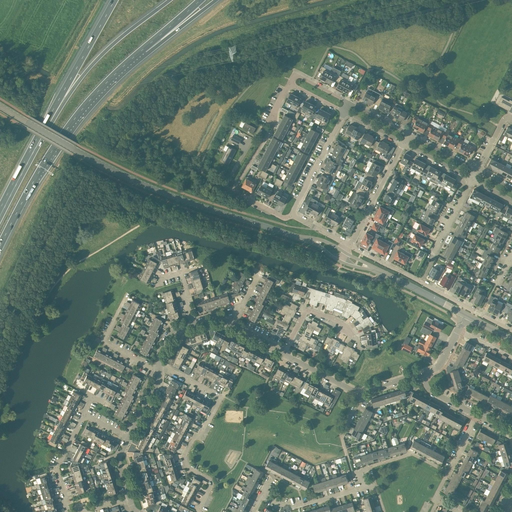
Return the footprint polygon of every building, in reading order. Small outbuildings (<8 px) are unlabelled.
[(322,74),(320,78),(325,81),(331,71),(322,66),(319,72),(322,74)] [(339,75),(331,71),(325,81),(331,84),(333,79),(336,81),(339,75)] [(339,83),(337,87),(342,90),(348,80),(339,75),(336,81),(339,83)] [(348,80),(342,90),(348,93),(350,88),(353,90),(356,84),(348,80)] [(368,88),(367,90),(364,89),(361,95),(363,96),(362,99),(364,100),(364,101),(367,103),(373,91),(368,88)] [(373,91),(367,103),(370,104),(370,103),(372,104),(374,102),(376,103),(379,97),(381,95),(373,91)] [(290,106),(296,96),(291,93),(286,102),(291,105),(290,106)] [(301,98),(296,96),(290,106),(296,109),(296,108),(297,107),(301,98)] [(379,109),(382,111),(389,98),(384,96),(382,98),(379,97),(376,103),(379,105),(378,107),(379,108),(379,109)] [(511,102),(501,97),(497,105),(509,111),(511,112),(511,102)] [(389,98),(382,111),(385,112),(386,111),(388,112),(389,110),(392,111),(395,105),(392,104),(394,101),(389,98)] [(305,114),(311,104),(306,101),(300,111),(305,114)] [(316,106),(311,104),(305,114),(310,116),(316,106)] [(395,105),(392,111),(394,113),(393,115),(395,116),(394,117),(397,119),(403,109),(404,107),(399,104),(398,106),(395,105)] [(320,122),(325,111),(321,109),(315,119),(320,122)] [(407,112),(402,110),(397,119),(401,120),(401,119),(403,120),(404,118),(407,119),(410,113),(407,112)] [(331,114),(325,111),(320,122),(322,120),(326,122),(331,114)] [(285,115),(282,120),(290,124),(293,119),(285,115)] [(418,130),(423,120),(423,119),(419,117),(418,117),(415,116),(412,121),(415,123),(413,127),(418,130)] [(238,125),(248,130),(251,125),(240,119),(238,125)] [(282,120),(279,125),(288,129),(290,124),(282,120)] [(423,120),(418,130),(423,132),(425,128),(428,129),(430,124),(428,122),(427,123),(423,120)] [(432,121),(430,124),(428,129),(430,131),(428,135),(433,138),(439,125),(432,121)] [(279,125),(277,130),(285,134),(288,129),(279,125)] [(345,133),(350,135),(355,126),(351,125),(351,126),(349,125),(348,127),(345,126),(342,132),(345,134),(345,133)] [(440,136),(443,137),(445,132),(447,129),(439,125),(433,138),(438,140),(440,136)] [(354,139),(357,140),(360,134),(358,133),(359,130),(357,129),(358,128),(355,126),(350,135),(355,138),(354,139)] [(505,135),(509,137),(511,130),(511,129),(508,127),(506,130),(504,129),(499,139),(502,141),(505,135)] [(311,129),(308,134),(316,138),(319,133),(311,129)] [(285,134),(277,130),(274,135),(282,139),(285,134)] [(234,136),(233,135),(231,139),(239,144),(244,134),(237,131),(236,134),(235,133),(234,136)] [(443,143),(448,145),(453,136),(448,134),(448,133),(445,132),(443,137),(445,139),(443,143)] [(360,141),(365,143),(370,135),(367,133),(366,134),(364,133),(363,135),(360,134),(357,140),(360,142),(360,141)] [(308,134),(306,138),(314,143),(316,138),(308,134)] [(370,147),(373,148),(376,142),(373,141),(374,138),(372,137),(373,136),(370,135),(365,143),(370,146),(370,147)] [(453,136),(448,145),(453,148),(455,144),(458,145),(461,140),(458,138),(457,139),(453,136)] [(273,137),(270,142),(278,146),(281,141),(273,137)] [(311,147),(314,143),(306,138),(305,139),(303,137),(300,141),(303,143),(311,147)] [(458,151),(463,153),(468,144),(463,142),(463,141),(461,140),(458,145),(460,147),(458,151)] [(376,149),(381,151),(385,143),(382,141),(382,142),(380,141),(378,144),(376,142),(373,148),(375,150),(376,149)] [(270,142),(268,147),(276,151),(278,146),(270,142)] [(336,145),(334,148),(347,155),(349,150),(346,149),(348,146),(342,142),(340,145),(338,144),(337,146),(336,145)] [(311,147),(303,143),(300,148),(309,153),(311,147)] [(388,144),(385,143),(381,151),(380,154),(384,156),(384,157),(387,159),(388,157),(389,158),(393,151),(388,148),(390,146),(388,145),(388,144)] [(468,144),(463,153),(468,156),(470,152),(473,153),(476,148),(473,146),(472,147),(468,144)] [(229,147),(222,160),(229,163),(236,150),(229,147)] [(268,147),(265,152),(273,156),(276,151),(268,147)] [(347,155),(334,148),(333,151),(334,152),(333,154),(335,155),(334,158),(343,162),(347,155)] [(299,151),(297,156),(305,160),(307,155),(299,151)] [(265,152),(263,156),(271,161),(273,156),(265,152)] [(408,167),(411,161),(408,160),(410,156),(405,153),(400,162),(405,165),(408,167)] [(263,156),(260,161),(268,165),(271,161),(263,156)] [(297,156),(294,161),(302,165),(305,160),(297,156)] [(328,160),(326,164),(335,168),(338,163),(341,165),(343,162),(334,158),(332,160),(330,159),(329,161),(328,160)] [(487,166),(492,168),(496,161),(491,158),(487,166)] [(373,162),(370,167),(379,172),(380,169),(379,168),(380,166),(378,165),(379,162),(373,159),(372,162),(373,162)] [(411,168),(416,170),(420,161),(416,159),(413,163),(411,161),(408,167),(411,168)] [(268,165),(260,161),(258,166),(266,170),(268,165)] [(294,161),(292,165),(300,170),(302,165),(294,161)] [(425,164),(420,161),(416,170),(420,173),(423,175),(426,169),(423,168),(425,164)] [(501,163),(496,161),(492,168),(497,171),(501,163)] [(501,173),(505,166),(501,163),(497,171),(501,173)] [(327,171),(326,173),(332,176),(333,174),(333,173),(335,168),(326,164),(325,167),(326,167),(325,169),(327,171)] [(292,165),(289,170),(297,174),(300,170),(292,165)] [(426,169),(423,175),(426,176),(431,178),(435,169),(431,166),(428,171),(426,169)] [(510,168),(505,166),(501,173),(506,176),(510,168)] [(367,171),(365,174),(371,178),(373,175),(375,176),(376,174),(377,175),(379,172),(370,167),(367,172),(367,171)] [(437,185),(438,183),(441,177),(438,176),(440,172),(435,169),(431,178),(429,181),(437,185)] [(289,170),(286,175),(295,179),(297,174),(289,170)] [(334,178),(332,176),(326,173),(324,176),(322,175),(321,176),(320,176),(318,179),(327,184),(330,185),(334,178)] [(359,181),(371,187),(372,184),(371,183),(372,181),(370,180),(371,178),(365,174),(364,177),(361,176),(359,181)] [(443,179),(441,177),(438,183),(437,185),(438,185),(439,183),(441,184),(446,186),(450,177),(446,174),(443,179)] [(295,179),(286,175),(284,180),(292,184),(295,179)] [(247,189),(253,178),(248,176),(242,187),(245,188),(247,189)] [(450,188),(449,191),(454,193),(458,184),(456,182),(456,181),(455,181),(455,180),(450,177),(446,186),(450,188)] [(258,181),(253,178),(247,189),(249,190),(249,191),(252,192),(258,181)] [(319,186),(318,189),(324,192),(325,189),(324,188),(327,184),(318,179),(316,182),(318,183),(317,185),(319,186)] [(394,179),(392,184),(401,189),(403,190),(405,185),(404,184),(405,181),(400,179),(399,181),(394,179)] [(357,190),(363,193),(365,190),(367,192),(368,190),(369,190),(371,187),(359,181),(354,188),(357,190)] [(401,189),(392,184),(389,189),(393,191),(392,194),(398,197),(399,194),(398,193),(401,189)] [(262,195),(268,185),(267,187),(262,185),(257,193),(262,195)] [(273,188),(268,185),(262,195),(267,198),(273,188)] [(470,197),(475,199),(479,192),(474,189),(472,193),(471,192),(469,196),(470,196),(470,197)] [(277,203),(283,193),(278,190),(272,201),(277,203)] [(354,192),(351,197),(363,202),(364,199),(363,199),(364,197),(362,196),(363,193),(357,190),(355,193),(354,192)] [(480,202),(483,194),(479,192),(475,199),(480,202)] [(283,193),(277,203),(282,206),(287,198),(282,195),(283,193)] [(400,198),(398,197),(392,194),(391,196),(386,194),(384,199),(393,204),(395,199),(398,200),(400,198)] [(483,206),(484,204),(488,197),(483,194),(480,202),(478,204),(483,206)] [(309,204),(305,210),(311,213),(316,204),(312,202),(314,199),(309,196),(306,203),(309,204)] [(350,202),(349,205),(355,208),(356,206),(359,207),(360,205),(361,206),(363,202),(351,197),(349,201),(350,202)] [(433,200),(431,204),(440,209),(442,204),(438,202),(440,199),(434,197),(433,199),(433,200)] [(489,207),(493,199),(488,197),(484,204),(489,207)] [(489,207),(494,209),(498,202),(493,199),(489,207)] [(316,204),(311,213),(317,216),(320,210),(322,211),(325,205),(317,201),(316,204)] [(497,216),(500,217),(503,210),(501,208),(503,204),(498,202),(494,209),(499,212),(498,214),(497,216)] [(428,209),(426,212),(432,214),(433,212),(437,214),(440,209),(431,204),(428,209)] [(377,209),(376,212),(386,217),(388,213),(392,215),(394,210),(388,207),(386,209),(380,206),(378,209),(377,209)] [(328,214),(325,220),(330,223),(335,214),(330,211),(331,209),(329,207),(326,213),(328,214)] [(508,219),(509,217),(511,211),(511,209),(508,207),(506,211),(503,210),(500,217),(502,218),(503,216),(508,219)] [(375,215),(374,218),(380,222),(378,224),(385,228),(388,223),(384,221),(386,217),(376,212),(374,215),(375,215)] [(430,217),(432,214),(426,212),(425,214),(425,215),(423,220),(432,224),(435,219),(430,217)] [(465,213),(463,216),(472,221),(475,216),(477,214),(475,213),(473,215),(467,212),(466,213),(465,213)] [(335,214),(330,223),(336,226),(339,220),(342,221),(345,216),(342,214),(341,217),(335,214)] [(462,220),(462,221),(470,226),(472,227),(475,222),(472,221),(463,216),(461,220),(462,220)] [(347,217),(342,225),(347,228),(344,233),(347,234),(348,234),(350,235),(358,219),(354,217),(353,220),(347,217)] [(460,222),(458,226),(467,230),(470,226),(462,221),(461,223),(460,222)] [(413,228),(412,231),(422,236),(424,234),(426,235),(428,232),(429,233),(431,230),(429,229),(430,229),(419,223),(416,230),(413,228)] [(464,235),(467,230),(458,226),(456,229),(457,230),(455,234),(464,238),(465,236),(464,235)] [(493,232),(497,234),(506,239),(508,235),(507,235),(508,233),(506,232),(507,230),(500,226),(499,229),(496,227),(493,232)] [(373,236),(366,233),(361,242),(364,243),(363,244),(366,246),(367,245),(368,245),(373,236)] [(372,247),(375,249),(374,250),(377,252),(383,241),(379,239),(381,236),(376,233),(373,240),(375,241),(372,247)] [(424,239),(420,237),(415,234),(413,238),(409,236),(406,242),(417,247),(418,244),(421,246),(422,243),(424,243),(425,241),(424,240),(424,239)] [(452,237),(450,241),(459,245),(462,241),(464,238),(455,234),(453,238),(452,237)] [(504,242),(506,239),(497,234),(495,239),(503,243),(503,242),(504,242)] [(397,237),(394,243),(400,246),(402,240),(397,237)] [(503,243),(495,239),(492,244),(501,248),(503,245),(502,244),(503,243)] [(387,243),(383,241),(377,252),(380,254),(381,252),(384,254),(387,248),(390,249),(394,242),(389,240),(387,243)] [(459,245),(450,241),(448,244),(449,245),(449,246),(457,250),(459,252),(462,247),(459,245)] [(501,248),(492,244),(490,248),(489,248),(487,251),(493,254),(494,251),(498,253),(498,251),(499,252),(501,248)] [(447,247),(445,250),(454,255),(457,250),(449,246),(448,247),(447,247)] [(176,248),(177,253),(180,264),(185,262),(182,251),(181,247),(176,248)] [(188,250),(182,251),(185,262),(191,260),(194,259),(191,249),(188,250)] [(398,250),(397,251),(394,258),(405,263),(406,261),(408,262),(410,258),(411,259),(413,255),(406,252),(402,250),(398,250)] [(452,260),(451,260),(454,255),(445,250),(443,254),(444,254),(444,256),(447,258),(445,260),(451,263),(452,260)] [(492,256),(493,254),(487,251),(486,253),(487,254),(484,259),(493,263),(495,260),(494,259),(495,258),(492,256)] [(177,253),(172,255),(175,265),(180,264),(177,253)] [(167,256),(170,267),(175,265),(172,255),(167,256)] [(149,259),(146,264),(156,269),(159,264),(160,263),(159,259),(153,256),(151,260),(149,259)] [(161,256),(158,257),(159,259),(160,263),(163,263),(165,269),(170,267),(167,256),(161,258),(161,256)] [(491,267),(493,263),(484,259),(482,263),(490,268),(490,266),(491,267)] [(489,269),(490,268),(482,263),(479,262),(477,267),(488,273),(490,269),(489,269)] [(144,268),(154,274),(156,269),(146,264),(144,268)] [(433,267),(429,275),(439,280),(444,269),(439,266),(437,270),(433,267)] [(486,276),(488,273),(477,267),(475,266),(473,271),(475,272),(474,275),(478,277),(480,278),(481,275),(485,277),(485,276),(486,276)] [(144,268),(141,273),(151,278),(154,274),(144,268)] [(201,269),(200,269),(189,273),(192,281),(202,277),(201,272),(202,272),(201,269)] [(240,271),(237,277),(246,281),(249,276),(240,271)] [(444,275),(440,283),(450,289),(458,274),(454,272),(452,275),(450,274),(448,277),(444,275)] [(151,278),(141,273),(139,278),(149,283),(151,278)] [(272,288),(275,282),(277,283),(278,280),(268,275),(264,283),(272,288)] [(192,281),(193,286),(204,282),(202,277),(192,281)] [(243,287),(246,281),(237,277),(234,283),(240,286),(243,287)] [(456,289),(455,291),(461,294),(465,285),(466,283),(465,281),(463,280),(461,280),(462,278),(459,277),(453,288),(456,289)] [(204,282),(193,286),(195,291),(205,288),(204,282)] [(296,299),(301,285),(293,282),(289,292),(294,293),(292,298),(296,299)] [(240,286),(234,283),(231,288),(237,292),(240,293),(241,291),(243,287),(240,286)] [(269,293),(272,288),(264,283),(261,289),(269,293)] [(471,288),(465,285),(461,294),(466,297),(469,291),(472,292),(475,286),(473,284),(471,288)] [(301,285),(296,300),(300,301),(301,297),(301,296),(301,295),(303,296),(303,297),(306,298),(307,294),(309,287),(301,285)] [(307,294),(306,298),(308,299),(309,298),(311,299),(311,300),(310,299),(309,304),(313,305),(317,290),(309,287),(307,294)] [(487,297),(481,294),(483,290),(478,288),(474,295),(476,297),(474,301),(480,304),(483,298),(486,299),(487,297)] [(164,298),(175,295),(173,289),(162,293),(164,298)] [(261,289),(258,294),(266,299),(269,293),(261,289)] [(318,302),(322,304),(326,293),(317,290),(313,305),(317,306),(318,302)] [(334,295),(329,310),(333,311),(334,307),(336,308),(339,309),(343,298),(344,296),(335,292),(334,295)] [(326,293),(322,304),(327,305),(325,309),(329,310),(334,295),(326,293)] [(227,294),(221,296),(224,305),(230,303),(229,299),(228,295),(227,294)] [(264,304),(266,299),(258,294),(255,300),(257,301),(263,305),(264,304)] [(164,298),(166,303),(176,300),(175,295),(164,298)] [(221,296),(215,298),(218,307),(224,305),(221,296)] [(343,298),(339,309),(343,311),(341,315),(344,316),(352,303),(346,300),(348,297),(345,296),(343,298)] [(488,308),(493,311),(499,300),(498,298),(495,297),(494,297),(491,296),(488,301),(491,302),(488,308)] [(209,299),(212,309),(218,307),(215,298),(209,299)] [(209,299),(203,301),(206,311),(212,309),(209,299)] [(131,304),(130,305),(138,310),(141,304),(143,305),(144,302),(143,302),(140,300),(138,303),(133,300),(131,304)] [(178,305),(176,300),(166,303),(167,309),(178,305)] [(499,300),(493,311),(498,314),(501,308),(504,309),(506,304),(499,300)] [(206,311),(203,301),(197,303),(200,312),(206,311)] [(266,306),(264,304),(263,305),(257,301),(254,307),(263,311),(266,306)] [(283,307),(295,314),(297,310),(296,309),(298,306),(292,303),(290,306),(285,303),(284,305),(282,304),(280,306),(283,307)] [(352,303),(344,316),(348,318),(350,315),(351,316),(354,317),(359,311),(358,311),(359,307),(352,303)] [(129,307),(127,311),(135,316),(136,315),(137,316),(140,311),(138,310),(130,305),(129,307)] [(167,309),(169,314),(180,310),(178,305),(167,309)] [(254,307),(251,312),(260,317),(263,311),(254,307)] [(290,321),(292,317),(293,318),(295,314),(283,307),(281,311),(286,314),(284,318),(290,321)] [(357,321),(353,323),(356,326),(368,318),(363,311),(362,308),(359,311),(354,317),(356,319),(357,321)] [(180,310),(169,314),(170,319),(181,316),(180,310)] [(125,315),(124,317),(132,321),(135,316),(127,311),(125,315)] [(257,323),(260,317),(251,312),(248,318),(257,323)] [(156,315),(152,323),(161,327),(165,320),(156,315)] [(368,318),(356,326),(358,330),(362,327),(363,328),(362,329),(363,331),(371,328),(370,327),(373,325),(371,323),(374,321),(371,316),(368,318)] [(123,319),(121,323),(123,324),(123,323),(130,327),(132,321),(124,317),(123,319)] [(425,321),(423,326),(430,330),(431,327),(439,331),(442,325),(433,320),(428,317),(425,321)] [(275,322),(287,329),(289,325),(288,324),(290,321),(284,318),(282,321),(277,318),(275,322)] [(308,327),(306,330),(312,333),(314,330),(319,332),(321,328),(317,326),(318,323),(313,320),(311,323),(309,322),(307,326),(308,327)] [(285,333),(287,329),(275,322),(273,326),(278,329),(276,333),(272,331),(271,333),(281,338),(284,332),(285,333)] [(121,327),(120,329),(129,334),(132,328),(130,327),(123,323),(123,324),(121,327)] [(149,328),(151,329),(158,333),(158,332),(161,327),(152,323),(149,328)] [(360,336),(361,340),(377,338),(375,329),(371,330),(371,328),(363,331),(364,334),(366,334),(366,335),(360,336)] [(119,331),(117,335),(126,339),(129,334),(120,329),(119,331)] [(160,334),(158,332),(158,333),(151,329),(148,335),(157,339),(160,334)] [(213,329),(209,330),(210,334),(214,336),(212,340),(217,343),(222,333),(217,330),(213,329)] [(205,330),(200,332),(203,343),(208,341),(210,340),(210,336),(210,334),(209,330),(205,331),(205,330)] [(303,333),(301,337),(316,345),(318,341),(310,337),(312,333),(306,330),(304,334),(303,333)] [(200,332),(195,334),(198,344),(203,343),(200,332)] [(227,335),(222,333),(217,343),(221,345),(227,335)] [(183,337),(184,339),(189,345),(191,348),(194,346),(198,344),(195,334),(183,337)] [(424,345),(431,348),(436,337),(430,334),(425,343),(420,340),(418,343),(419,344),(424,346),(424,345)] [(148,335),(145,341),(154,345),(157,339),(148,335)] [(231,338),(227,335),(221,345),(226,348),(231,338)] [(332,337),(331,338),(328,336),(325,342),(328,344),(325,349),(329,351),(336,339),(332,337)] [(299,346),(298,348),(304,351),(305,349),(307,350),(309,346),(314,349),(318,351),(320,347),(316,345),(301,337),(299,341),(300,341),(298,345),(299,346)] [(226,348),(231,350),(236,340),(231,338),(226,348)] [(378,347),(377,338),(361,340),(362,344),(367,343),(367,345),(366,345),(366,348),(378,347)] [(187,348),(189,345),(184,339),(178,349),(187,354),(190,349),(187,348)] [(329,351),(328,354),(332,356),(335,351),(338,353),(340,350),(343,344),(339,342),(340,341),(336,339),(329,351)] [(143,346),(151,351),(154,345),(145,341),(145,340),(143,343),(144,343),(143,346)] [(241,343),(236,340),(231,350),(236,353),(241,343)] [(466,342),(463,347),(471,351),(473,345),(477,348),(479,345),(469,340),(467,342),(466,342)] [(236,353),(241,355),(246,345),(241,343),(236,353)] [(405,343),(402,349),(409,353),(412,347),(405,343)] [(340,359),(343,361),(351,347),(347,345),(346,346),(343,344),(340,350),(343,352),(340,359)] [(416,345),(414,349),(427,355),(427,354),(429,355),(431,351),(429,350),(431,348),(424,345),(424,346),(419,344),(417,346),(416,345)] [(246,358),(246,357),(251,348),(250,348),(246,345),(241,355),(246,358)] [(148,356),(151,351),(143,346),(140,352),(148,356)] [(251,347),(250,348),(251,348),(246,357),(251,359),(256,349),(251,347)] [(347,363),(350,358),(353,360),(352,361),(355,363),(360,355),(357,353),(358,352),(354,350),(355,349),(351,347),(343,361),(347,363)] [(463,347),(461,352),(468,356),(471,351),(463,347)] [(97,349),(93,357),(99,360),(103,352),(101,351),(97,349)] [(178,349),(176,354),(185,359),(187,354),(178,349)] [(251,359),(255,362),(261,352),(256,349),(251,359)] [(103,352),(99,360),(104,363),(109,355),(105,353),(103,352)] [(265,354),(261,352),(255,362),(260,364),(265,354)] [(461,352),(458,357),(465,361),(468,356),(461,352)] [(488,363),(492,355),(487,352),(483,360),(488,363)] [(176,354),(173,359),(182,364),(185,359),(176,354)] [(260,364),(265,367),(270,357),(265,354),(260,364)] [(109,355),(104,363),(110,366),(114,358),(112,357),(109,355)] [(488,363),(493,365),(497,358),(492,355),(488,363)] [(270,357),(265,367),(270,369),(275,359),(270,357)] [(458,364),(456,366),(459,368),(460,365),(462,366),(465,361),(458,357),(455,362),(458,364)] [(114,358),(110,366),(115,369),(120,361),(116,359),(114,358)] [(502,361),(497,358),(493,365),(498,368),(502,361)] [(182,364),(173,359),(171,364),(180,369),(182,364)] [(120,361),(115,369),(121,372),(125,366),(126,364),(124,363),(120,361)] [(507,363),(502,361),(498,368),(503,370),(507,363)] [(200,375),(205,365),(200,362),(195,372),(200,375)] [(511,366),(511,365),(507,363),(503,370),(508,373),(511,366)] [(200,375),(204,378),(210,368),(205,365),(200,375)] [(219,373),(214,383),(219,385),(219,384),(224,375),(224,374),(225,372),(223,371),(225,368),(222,366),(219,373)] [(452,378),(460,375),(458,369),(459,368),(456,366),(455,369),(455,370),(450,372),(452,378)] [(279,379),(284,369),(279,367),(274,376),(274,377),(273,380),(277,382),(279,379)] [(210,368),(204,378),(209,380),(214,370),(210,368)] [(284,382),(285,381),(289,372),(284,369),(279,379),(284,382)] [(209,380),(214,383),(219,373),(214,370),(209,380)] [(289,383),(295,373),(289,370),(289,372),(285,381),(289,383)] [(224,375),(219,384),(224,387),(229,377),(231,373),(226,371),(225,372),(224,374),(224,375)] [(84,372),(80,379),(88,384),(92,376),(84,372)] [(289,383),(294,386),(299,376),(295,373),(289,383)] [(130,380),(139,385),(142,379),(133,374),(130,380)] [(88,384),(93,386),(97,378),(92,376),(88,384)] [(98,376),(97,378),(93,386),(98,389),(103,378),(98,376)] [(304,378),(299,376),(294,386),(302,390),(306,382),(303,380),(304,378)] [(229,377),(224,387),(229,389),(234,379),(229,377)] [(103,378),(98,389),(103,391),(107,383),(108,381),(103,378)] [(171,379),(169,384),(176,388),(179,390),(182,383),(172,378),(171,379)] [(130,380),(127,386),(136,390),(139,385),(130,380)] [(461,388),(464,390),(465,387),(463,386),(461,380),(454,383),(455,389),(461,387),(461,388)] [(302,390),(300,393),(303,394),(308,397),(309,395),(314,385),(309,383),(306,382),(302,390)] [(111,386),(107,383),(103,391),(107,394),(111,386)] [(169,384),(166,389),(174,393),(176,388),(169,384)] [(309,395),(314,398),(319,388),(314,385),(309,395)] [(116,388),(111,386),(107,394),(112,396),(113,395),(114,396),(115,394),(116,392),(115,391),(116,388)] [(124,391),(126,393),(127,392),(133,396),(133,395),(136,390),(127,386),(124,391)] [(468,389),(465,387),(464,390),(466,391),(465,394),(470,397),(474,389),(469,386),(468,389)] [(324,390),(319,388),(314,398),(319,400),(324,390)] [(324,390),(319,400),(324,403),(329,393),(326,391),(327,389),(325,388),(324,390)] [(406,388),(399,391),(401,399),(407,397),(405,392),(407,391),(408,389),(406,388)] [(73,391),(71,396),(78,400),(81,395),(78,394),(80,391),(75,389),(74,391),(73,391)] [(174,393),(166,389),(164,394),(165,395),(171,398),(172,398),(173,399),(176,394),(174,393)] [(341,392),(335,389),(333,392),(334,392),(332,395),(329,393),(324,403),(332,407),(341,392)] [(470,397),(475,399),(479,392),(474,389),(470,397)] [(191,393),(186,390),(182,398),(187,401),(191,393)] [(135,397),(133,395),(133,396),(127,392),(126,393),(124,398),(132,402),(135,397)] [(409,400),(415,402),(418,395),(413,392),(409,400)] [(484,395),(479,392),(475,399),(480,402),(484,395)] [(191,406),(192,403),(196,395),(191,393),(187,401),(186,403),(191,406)] [(489,397),(487,402),(492,405),(496,398),(495,398),(497,395),(492,393),(491,395),(490,395),(489,397)] [(173,399),(172,398),(171,398),(165,395),(163,400),(171,404),(173,399)] [(201,398),(196,395),(192,403),(197,406),(201,398)] [(424,398),(418,395),(415,402),(420,405),(424,398)] [(484,395),(480,402),(486,405),(487,402),(489,397),(484,395)] [(76,405),(78,400),(71,396),(68,401),(76,405)] [(374,407),(379,405),(377,397),(370,400),(369,401),(371,403),(372,402),(374,407)] [(121,404),(129,408),(132,402),(124,398),(121,404)] [(197,406),(195,408),(200,411),(206,400),(201,398),(197,406)] [(420,405),(425,408),(429,400),(424,398),(420,405)] [(497,408),(501,400),(496,398),(492,405),(497,408)] [(163,400),(160,404),(168,408),(171,404),(163,400)] [(206,400),(200,411),(207,414),(211,406),(209,405),(211,403),(206,400)] [(429,413),(430,410),(434,403),(429,400),(425,408),(423,410),(429,413)] [(497,408),(502,410),(506,403),(501,400),(497,408)] [(76,405),(68,401),(66,406),(67,406),(73,410),(74,409),(75,410),(76,407),(75,407),(76,405)] [(430,410),(435,413),(439,406),(434,403),(430,410)] [(507,413),(511,406),(506,403),(502,410),(507,413)] [(121,404),(118,409),(126,414),(129,408),(121,404)] [(160,404),(158,409),(166,413),(168,408),(160,404)] [(65,411),(73,415),(75,410),(74,409),(73,410),(67,406),(65,411)] [(444,408),(439,406),(435,413),(440,416),(443,411),(444,408)] [(363,413),(370,417),(373,412),(365,408),(363,413)] [(126,414),(118,409),(115,415),(123,420),(126,414)] [(163,418),(166,413),(158,409),(155,414),(163,418)] [(65,411),(62,416),(70,420),(73,415),(65,411)] [(439,418),(444,421),(448,413),(443,411),(440,416),(439,418)] [(151,418),(159,422),(160,423),(163,418),(155,414),(154,413),(151,418)] [(194,419),(186,415),(184,413),(181,418),(182,418),(184,420),(192,424),(194,419)] [(363,413),(360,418),(367,422),(370,417),(363,413)] [(453,416),(448,413),(444,421),(449,423),(453,416)] [(62,416),(60,421),(68,425),(70,420),(62,416)] [(449,423),(454,426),(458,419),(453,416),(449,423)] [(159,422),(151,418),(149,423),(150,424),(150,423),(156,427),(159,422)] [(189,429),(192,424),(184,420),(182,418),(179,423),(181,424),(188,428),(189,429)] [(365,427),(367,422),(360,418),(357,423),(365,427)] [(463,421),(458,419),(454,426),(459,429),(463,421)] [(60,421),(57,425),(65,429),(68,425),(60,421)] [(185,432),(188,428),(181,424),(179,423),(177,422),(176,424),(179,426),(177,428),(185,432)] [(158,427),(156,427),(150,423),(150,424),(148,428),(156,432),(158,427)] [(357,423),(355,428),(362,432),(365,427),(357,423)] [(62,434),(65,429),(57,425),(55,430),(62,434)] [(87,436),(91,428),(87,426),(82,434),(87,436)] [(176,431),(175,433),(183,437),(185,432),(177,428),(175,427),(173,429),(176,431)] [(87,436),(92,439),(96,431),(91,428),(87,436)] [(156,432),(148,428),(145,433),(153,437),(156,432)] [(352,434),(351,436),(356,439),(360,441),(362,438),(364,433),(362,432),(355,428),(352,433),(352,434)] [(54,432),(52,435),(60,439),(62,434),(55,430),(53,429),(52,431),(54,432)] [(477,436),(483,439),(486,431),(481,429),(477,436)] [(97,441),(101,433),(96,431),(92,439),(97,441)] [(483,439),(488,441),(491,434),(486,431),(483,439)] [(102,444),(106,436),(101,433),(97,441),(96,443),(98,443),(99,442),(102,444)] [(145,433),(143,438),(150,442),(153,437),(145,433)] [(175,433),(172,438),(180,442),(183,437),(175,433)] [(494,442),(497,443),(498,441),(495,439),(497,437),(491,434),(488,441),(493,444),(494,442)] [(56,447),(57,444),(60,439),(52,435),(48,443),(56,447)] [(106,446),(111,438),(106,436),(102,444),(106,446)] [(170,437),(167,441),(170,443),(178,447),(180,442),(172,438),(170,437)] [(111,438),(106,446),(111,449),(115,451),(118,444),(115,442),(115,441),(111,438)] [(148,447),(150,442),(143,438),(140,443),(148,447)] [(396,454),(401,452),(399,444),(397,439),(396,438),(395,438),(394,438),(393,439),(392,440),(392,441),(392,442),(393,446),(396,454)] [(388,448),(386,440),(383,441),(384,443),(382,443),(384,449),(383,449),(385,457),(390,456),(388,448)] [(410,447),(416,450),(419,443),(414,440),(410,447)] [(416,450),(421,453),(425,445),(426,443),(421,440),(419,443),(416,450)] [(169,453),(173,454),(174,451),(175,452),(178,447),(170,443),(167,441),(165,446),(171,449),(169,453)] [(506,442),(502,443),(501,442),(498,441),(497,443),(499,444),(498,444),(500,450),(508,448),(506,442)] [(141,449),(140,452),(142,453),(143,450),(145,452),(148,447),(140,443),(138,448),(141,449)] [(405,443),(399,444),(401,452),(407,450),(405,443)] [(80,444),(78,449),(85,453),(88,448),(80,444)] [(421,453),(426,455),(430,448),(425,445),(421,453)] [(435,451),(430,448),(426,455),(431,458),(435,451)] [(471,448),(468,453),(475,457),(478,452),(471,448)] [(78,449),(75,453),(83,457),(85,453),(78,449)] [(431,458),(436,461),(440,453),(435,451),(431,458)] [(143,455),(142,453),(140,452),(134,452),(134,457),(134,458),(133,458),(135,463),(143,460),(142,455),(143,455)] [(73,458),(73,459),(71,462),(77,463),(79,464),(80,462),(83,457),(75,453),(73,458)] [(163,455),(159,456),(161,460),(165,459),(166,465),(175,462),(173,457),(174,457),(173,454),(169,453),(163,453),(163,455)] [(445,456),(440,453),(436,461),(441,463),(445,456)] [(472,462),(475,457),(468,453),(465,458),(472,462)] [(502,456),(498,457),(500,462),(503,461),(511,459),(510,453),(502,456)] [(363,464),(361,456),(355,458),(353,459),(354,462),(356,462),(357,466),(363,464)] [(265,467),(271,470),(276,460),(274,459),(273,460),(270,458),(265,467)] [(465,458),(462,463),(470,467),(472,462),(465,458)] [(506,467),(504,469),(507,470),(509,467),(509,466),(511,464),(511,460),(511,459),(503,461),(505,467),(506,467)] [(271,470),(276,473),(279,465),(276,464),(278,461),(276,460),(271,470)] [(78,464),(77,463),(71,462),(70,465),(70,467),(69,467),(71,472),(80,470),(78,464)] [(467,472),(470,467),(462,463),(460,468),(467,472)] [(281,475),(286,465),(284,464),(282,467),(279,465),(276,473),(281,475)] [(286,478),(290,471),(286,469),(288,466),(286,465),(281,475),(286,478)] [(101,474),(111,471),(109,466),(101,468),(99,469),(101,474)] [(256,469),(253,467),(252,469),(255,471),(253,474),(260,478),(263,472),(256,469)] [(460,468),(457,473),(462,476),(464,477),(467,472),(460,468)] [(82,469),(80,470),(71,472),(73,477),(81,475),(84,474),(82,469)] [(286,478),(291,481),(296,470),(294,469),(293,472),(290,471),(286,478)] [(506,473),(507,470),(504,469),(503,471),(501,470),(498,475),(505,479),(508,474),(506,473)] [(148,470),(140,473),(141,478),(148,476),(150,475),(151,475),(152,475),(150,470),(148,470)] [(298,471),(296,470),(291,481),(296,483),(300,476),(297,474),(298,471)] [(101,480),(103,479),(113,476),(111,471),(101,474),(100,474),(101,480)] [(39,474),(34,475),(36,479),(37,484),(38,484),(41,483),(50,480),(48,475),(47,475),(46,472),(39,474)] [(460,481),(462,476),(457,473),(455,472),(452,477),(460,481)] [(296,483),(301,486),(306,476),(304,475),(304,474),(301,473),(300,476),(296,483)] [(258,483),(260,478),(253,474),(252,477),(249,475),(248,477),(258,483)] [(337,485),(343,484),(340,476),(337,477),(336,474),(334,474),(337,485)] [(340,476),(343,484),(349,482),(347,478),(349,477),(348,474),(346,474),(340,476)] [(503,484),(505,479),(498,475),(496,474),(493,479),(495,480),(503,484)] [(141,478),(140,478),(141,484),(150,481),(153,480),(151,475),(150,475),(148,476),(141,478)] [(114,481),(113,476),(103,479),(104,484),(114,481)] [(195,476),(191,483),(199,487),(202,482),(200,481),(201,479),(195,476)] [(308,477),(306,476),(301,486),(306,489),(311,479),(308,477)] [(255,488),(258,483),(248,477),(247,479),(249,481),(248,484),(255,488)] [(327,489),(332,487),(330,479),(326,480),(325,477),(323,478),(327,489)] [(450,482),(457,486),(460,481),(452,477),(450,482)] [(51,486),(50,480),(41,483),(38,484),(40,489),(43,488),(51,486)] [(495,480),(493,486),(500,489),(503,484),(495,480)] [(106,489),(107,489),(116,486),(114,481),(104,484),(106,489)] [(186,486),(197,491),(199,487),(191,483),(189,481),(186,486)] [(454,491),(457,486),(450,482),(447,487),(454,491)] [(314,493),(315,492),(321,490),(319,483),(313,484),(314,489),(313,490),(312,492),(314,493)] [(87,484),(76,488),(78,493),(86,490),(85,488),(88,487),(87,484)] [(243,485),(242,487),(253,493),(255,488),(248,484),(246,487),(243,485)] [(40,489),(41,494),(53,491),(51,486),(43,488),(40,489)] [(185,486),(183,490),(186,492),(194,496),(197,491),(186,486),(185,486)] [(493,486),(490,491),(497,494),(500,489),(493,486)] [(250,498),(253,493),(242,487),(241,489),(244,491),(242,494),(245,495),(250,498)] [(454,491),(447,487),(444,493),(451,496),(454,491)] [(487,496),(495,499),(497,494),(490,491),(486,489),(484,494),(487,496)] [(44,499),(46,498),(46,499),(53,496),(53,497),(54,496),(53,491),(41,494),(43,499),(44,499)] [(155,491),(153,491),(145,494),(146,499),(155,496),(157,496),(155,491)] [(186,492),(184,497),(192,501),(194,496),(186,492)] [(240,498),(239,499),(249,504),(252,499),(250,498),(245,495),(242,494),(241,497),(240,497),(240,498)] [(146,499),(148,504),(151,510),(158,504),(161,502),(161,500),(159,501),(157,496),(155,496),(146,499)] [(365,504),(373,502),(371,496),(363,499),(365,504)] [(487,496),(485,500),(485,501),(490,503),(492,505),(495,499),(487,496)] [(192,501),(184,497),(181,502),(189,506),(192,501)] [(249,504),(239,499),(239,500),(238,501),(241,503),(240,505),(247,509),(249,504)] [(487,509),(490,503),(485,501),(485,500),(483,499),(480,505),(487,509)] [(349,511),(355,510),(352,502),(347,504),(349,511)]
